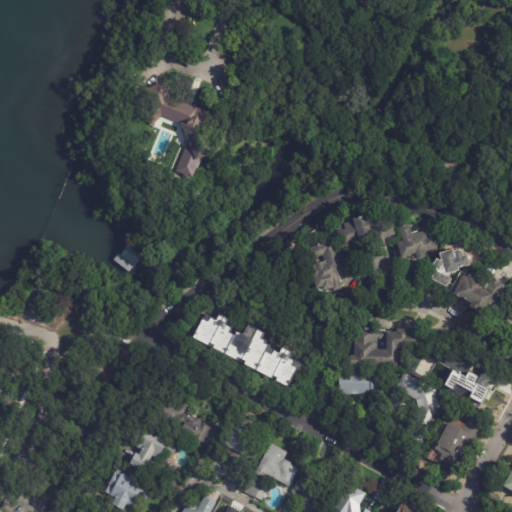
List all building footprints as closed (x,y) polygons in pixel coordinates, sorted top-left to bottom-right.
[(186,104),(197,109),(205,106),(211,121),(209,122),(222,152),(200,161),(192,181),(176,174),(189,143),(181,126),(163,117),(152,126),(142,111),(151,104),(146,91),(164,83),(171,98),(186,104)] [(379,214),(379,216),(385,215),(387,223),(394,221),(397,233),(396,234),(398,240),(381,245),(377,230),(374,231),(375,236),(366,238),(366,240),(361,241),(360,239),(356,240),(357,243),(351,245),(351,246),(345,248),(344,247),(342,247),(338,232),(346,230),(345,224),(355,221),(354,217),(368,213),(369,216),(379,214)] [(411,225),(413,231),(414,231),(415,233),(428,229),(429,235),(435,233),(439,247),(426,250),(427,254),(418,257),(417,256),(411,257),(412,260),(398,263),(394,249),(400,248),(398,241),(404,239),(400,225),(410,222),(411,225)] [(350,269),(338,272),(343,288),(334,291),(333,287),(324,290),(322,285),(317,287),(313,275),(314,274),(311,265),(325,260),(324,254),(313,257),(310,247),(318,245),(318,242),(325,240),(324,238),(335,235),(340,255),(346,253),(350,269)] [(469,262),(470,266),(465,268),(464,266),(458,268),(459,271),(450,274),(448,277),(451,279),(447,287),(431,279),(437,269),(432,267),(436,259),(441,262),(442,261),(440,254),(453,250),(453,252),(459,251),(462,252),(463,256),(467,255),(469,262)] [(494,279),(505,287),(487,317),(470,307),(472,303),(466,300),(464,299),(465,298),(461,296),(461,297),(454,293),(461,283),(460,282),(464,275),(468,278),(470,275),(477,279),(478,277),(486,282),(482,288),(487,291),(494,279)] [(511,299),(504,311),(496,307),(503,295),(511,299)] [(299,368),(298,368),(288,387),(276,380),(278,377),(274,375),(272,378),(244,364),(246,361),(243,359),(241,362),(213,348),(215,344),(211,342),(209,345),(193,337),(205,312),(216,318),(219,312),(230,318),(227,324),(232,326),(230,331),(235,334),(237,330),(243,333),(248,323),(265,331),(262,337),(267,339),(266,342),(270,344),(269,346),(280,351),(283,346),(293,351),(290,356),(302,363),(299,368)] [(368,327),(375,328),(375,329),(378,329),(378,330),(388,331),(397,332),(397,328),(409,329),(409,332),(422,332),(421,347),(411,347),(411,348),(399,347),(398,366),(351,364),(348,361),(348,357),(351,355),(355,355),(356,327),(368,327)] [(421,367),(405,366),(406,353),(422,355),(421,367)] [(363,394),(340,395),(339,370),(351,369),(352,372),(358,372),(358,370),(361,370),(361,373),(383,372),(384,396),(372,396),(372,393),(363,394)] [(457,373),(486,388),(477,405),(443,386),(452,370),(457,373)] [(423,443),(407,435),(420,411),(415,399),(396,389),(405,373),(435,389),(442,408),(423,443)] [(211,429),(202,445),(180,432),(182,430),(153,413),(164,395),(173,400),(170,404),(176,408),(180,401),(189,406),(186,413),(202,422),(201,423),(212,428),(211,429)] [(453,465),(441,458),(443,454),(440,453),(440,452),(435,449),(450,422),(450,423),(453,418),(466,424),(476,407),(482,410),(475,422),(483,427),(459,469),(453,465)] [(368,417),(374,415),(376,421),(370,423),(370,424),(362,429),(355,417),(363,412),(366,418),(368,417)] [(180,441),(181,442),(174,453),(165,448),(158,459),(153,456),(150,460),(155,463),(147,476),(129,465),(136,453),(139,454),(142,450),(131,443),(148,414),(161,422),(157,428),(180,441)] [(222,444),(233,424),(257,437),(256,440),(263,443),(254,461),(222,444)] [(287,461),(292,463),(291,465),(299,469),(289,487),(267,475),(264,479),(255,474),(271,443),(288,453),(284,459),(287,461)] [(238,485),(209,469),(216,456),(246,473),(239,486),(238,485)] [(132,507),(132,508),(126,504),(123,510),(112,505),(115,498),(105,492),(119,466),(131,472),(128,477),(131,478),(130,479),(153,492),(147,502),(138,497),(132,507)] [(511,468),(502,487),(511,491),(511,468)] [(281,511),(288,501),(298,507),(302,499),(292,494),(301,475),(332,492),(322,511),(308,511),(301,508),(299,511),(281,511)] [(263,489),(267,491),(262,501),(256,498),(244,492),(251,480),(262,485),(261,488),(263,489)] [(359,501),(353,511),(330,511),(342,490),(360,500),(359,501)] [(206,497),(216,503),(210,511),(182,511),(186,506),(196,511),(204,497),(206,497)] [(405,503),(417,509),(418,508),(426,511),(397,511),(403,502),(405,503)]
